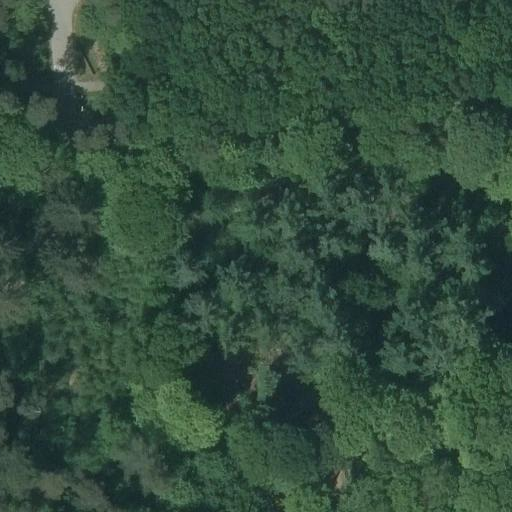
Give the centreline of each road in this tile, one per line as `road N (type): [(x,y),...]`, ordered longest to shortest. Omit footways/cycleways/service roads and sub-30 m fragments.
road 1 (unclassified): [(65,131),(511,113)]
road 2 (unclassified): [(54,6),(65,131)]
